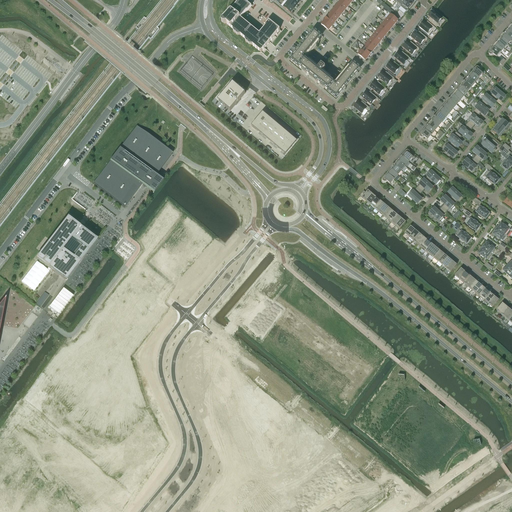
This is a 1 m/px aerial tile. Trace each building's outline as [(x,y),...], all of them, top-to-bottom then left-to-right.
[(238,0),(231,10),(222,21),(260,52),(261,52),(262,52),(267,46),(279,30),(271,23),(259,36),(238,19),(239,17),(249,5),(242,0),(238,0)] [(288,0),(287,3),(294,9),(297,5),(291,0),(288,0)] [(405,0),(400,7),(406,11),(413,3),(411,1),(411,0),(405,0)] [(340,1),(337,5),(345,11),(348,7),(340,1)] [(294,9),(287,3),(283,7),(290,13),(294,9)] [(337,5),(334,9),(341,15),(345,11),(337,5)] [(334,9),(331,13),(338,19),(341,15),(334,9)] [(430,18),(428,21),(436,28),(439,24),(438,24),(441,19),(432,11),(428,16),(430,18)] [(331,13),(327,16),(335,22),(338,19),(331,13)] [(390,15),(387,19),(394,25),(398,21),(394,18),(392,16),(391,15),(390,15)] [(324,20),(332,26),(335,22),(327,16),(327,17),(324,20)] [(387,19),(384,23),(391,29),(394,25),(387,19)] [(332,26),(324,20),(321,25),(328,31),(332,26)] [(423,22),(419,27),(428,35),(432,31),(433,31),(435,29),(427,22),(425,24),(423,22)] [(384,23),(380,27),(388,33),(391,29),(384,23)] [(380,27),(377,31),(384,37),(388,33),(380,27)] [(317,81),(317,82),(328,91),(327,91),(336,98),(360,69),(351,61),(335,82),(324,73),(323,74),(322,73),(328,65),(324,62),(317,70),(316,68),(317,67),(306,59),(323,38),(314,31),(290,60),(298,67),(310,76),(310,75),(317,81)] [(377,31),(374,35),(381,41),(384,37),(377,31)] [(414,32),(410,37),(420,45),(424,41),(425,41),(427,39),(419,32),(417,34),(414,32)] [(504,34),(500,38),(507,44),(511,40),(504,34)] [(374,35),(371,39),(378,45),(381,41),(374,35)] [(500,38),(496,43),(504,49),(507,44),(500,38)] [(371,39),(367,43),(375,49),(378,45),(371,39)] [(406,42),(402,47),(412,55),(415,51),(416,51),(419,49),(410,42),(408,44),(406,42)] [(367,43),(364,46),(372,52),(375,49),(367,43)] [(500,53),(504,49),(496,43),(493,47),(500,53)] [(364,46),(361,50),(368,56),(369,56),(372,53),(371,53),(372,52),(364,46)] [(493,47),(489,52),(488,52),(488,53),(489,54),(489,55),(490,55),(491,55),(492,55),(492,54),(496,58),(500,53),(493,47)] [(368,56),(361,50),(358,55),(365,61),(368,56)] [(393,58),(402,66),(406,61),(407,62),(409,59),(401,52),(399,55),(397,53),(395,55),(394,55),(392,57),(393,58)] [(389,62),(385,68),(394,75),(398,70),(397,68),(399,66),(394,62),(392,64),(389,62)] [(482,74),(479,71),(479,70),(479,69),(479,68),(478,68),(478,67),(477,67),(476,67),(476,68),(475,68),(471,73),(478,79),(482,74)] [(381,72),(377,78),(387,86),(391,81),(392,82),(394,79),(385,72),(384,74),(381,72)] [(471,73),(468,77),(475,83),(478,79),(471,73)] [(468,77),(464,81),(471,88),(475,83),(468,77)] [(468,92),(471,88),(464,81),(460,86),(468,92)] [(373,83),(369,87),(379,95),(382,91),(383,92),(386,89),(382,86),(380,88),(373,83)] [(233,84),(218,101),(230,112),(245,94),(233,84)] [(460,86),(457,90),(464,96),(468,92),(460,86)] [(489,98),(494,102),(497,98),(501,101),(504,97),(495,89),(495,90),(494,89),(491,92),(492,93),(492,94),(489,98)] [(457,90),(453,94),(460,100),(464,96),(457,90)] [(365,92),(361,97),(371,105),(375,101),(374,100),(376,98),(371,93),(369,96),(365,92)] [(453,94),(449,99),(456,105),(460,100),(453,94)] [(494,102),(489,98),(486,96),(479,104),(485,108),(488,105),(491,108),(495,103),(494,102)] [(449,99),(446,103),(453,109),(456,105),(449,99)] [(357,103),(353,107),(362,114),(365,110),(366,110),(369,108),(361,102),(359,104),(357,103)] [(446,103),(442,108),(449,114),(453,109),(446,103)] [(485,108),(479,104),(472,112),(477,117),(481,113),(484,116),(488,111),(485,108)] [(446,118),(449,114),(442,108),(438,112),(446,118)] [(442,122),(446,118),(438,112),(435,116),(442,122)] [(263,113),(251,126),(257,131),(285,155),(297,141),(269,118),(263,113)] [(438,127),(442,122),(435,116),(431,121),(438,127)] [(467,124),(471,129),(475,125),(478,128),(482,123),(473,116),(469,120),(470,121),(467,124)] [(499,136),(510,123),(506,119),(504,121),(502,120),(492,131),(499,136)] [(435,131),(438,127),(431,121),(427,125),(435,131)] [(471,129),(467,124),(463,128),(459,133),(468,140),(472,135),(468,132),(471,129)] [(431,135),(435,131),(427,125),(424,129),(431,135)] [(110,161),(92,184),(124,208),(142,185),(148,189),(151,191),(152,193),(153,193),(162,181),(160,179),(155,176),(172,154),(136,126),(119,149),(119,148),(110,160),(110,161)] [(424,129),(420,134),(419,135),(419,136),(420,137),(421,138),(422,138),(423,137),(427,140),(431,135),(424,129)] [(451,143),(456,147),(457,148),(461,143),(458,140),(461,136),(456,132),(449,141),(451,143)] [(493,140),(490,144),(486,141),(482,146),(491,153),(492,152),(493,153),(496,150),(495,149),(499,144),(493,140)] [(456,147),(451,143),(448,146),(447,147),(446,146),(443,149),(445,150),(444,151),(453,158),(457,154),(453,151),(456,147)] [(473,159),(478,163),(482,159),(482,160),(486,155),(477,147),(473,152),(477,155),(473,159)] [(413,157),(409,154),(409,153),(409,152),(409,151),(408,151),(407,151),(406,151),(405,151),(401,156),(409,162),(413,157)] [(401,156),(398,160),(405,166),(409,162),(401,156)] [(502,166),(503,167),(505,168),(506,169),(507,170),(509,167),(510,168),(511,165),(511,164),(511,163),(511,159),(509,157),(507,160),(506,159),(503,163),(504,163),(502,166)] [(478,163),(473,159),(470,163),(467,160),(463,164),(472,172),(475,167),(478,163)] [(398,160),(394,165),(401,171),(405,166),(398,160)] [(394,165),(390,169),(398,175),(401,171),(394,165)] [(390,169),(387,174),(394,180),(398,175),(390,169)] [(494,185),(495,184),(496,183),(497,182),(498,181),(499,180),(496,178),(496,177),(493,174),(493,175),(490,173),(487,171),(484,176),(486,178),(488,180),(488,181),(491,184),(492,183),(494,185)] [(424,180),(429,185),(432,181),(435,184),(440,180),(431,172),(430,173),(429,172),(426,175),(428,176),(427,176),(427,177),(424,180)] [(387,174),(383,178),(386,181),(390,184),(394,180),(387,174)] [(416,188),(421,193),(425,189),(428,192),(432,188),(429,185),(424,180),(423,181),(422,180),(419,183),(420,184),(420,185),(416,188)] [(421,193),(416,188),(413,192),(409,196),(417,204),(421,200),(418,196),(421,193)] [(449,200),(453,204),(457,201),(459,203),(463,199),(458,194),(459,193),(456,190),(455,191),(452,189),(448,193),(452,197),(449,200)] [(366,202),(372,194),(368,191),(366,193),(363,191),(359,196),(366,202)] [(366,202),(370,205),(376,198),(372,194),(366,202)] [(441,208),(446,213),(449,209),(450,208),(451,209),(454,207),(453,205),(454,205),(453,204),(449,200),(445,197),(441,201),(444,204),(441,208)] [(370,205),(374,209),(380,201),(376,198),(370,205)] [(374,209),(378,212),(384,205),(380,201),(374,209)] [(378,212),(383,216),(389,208),(384,205),(378,212)] [(487,216),(488,215),(489,214),(486,212),(486,211),(483,208),(483,209),(480,207),(476,212),(479,214),(477,216),(481,219),(482,217),(485,219),(486,218),(487,216)] [(383,216),(387,219),(393,212),(389,208),(383,216)] [(446,213),(441,208),(438,212),(434,209),(430,213),(438,221),(439,220),(440,221),(443,218),(442,217),(443,216),(442,216),(446,213)] [(397,215),(393,212),(387,219),(391,223),(397,215)] [(401,219),(397,215),(391,223),(395,226),(401,219)] [(464,223),(467,225),(469,227),(469,228),(472,230),(473,229),(476,231),(477,230),(477,229),(478,228),(479,227),(480,226),(477,224),(477,223),(474,221),(473,222),(468,217),(464,223)] [(66,220),(36,259),(48,268),(50,269),(65,281),(97,240),(81,228),(79,227),(67,218),(66,220)] [(401,219),(395,226),(399,230),(405,222),(401,219)] [(496,229),(506,236),(507,236),(511,229),(511,226),(509,224),(507,227),(503,225),(501,224),(497,229),(496,228),(496,229)] [(409,238),(415,230),(410,227),(404,234),(409,238)] [(506,236),(496,229),(494,232),(493,234),(500,240),(503,241),(505,239),(505,238),(506,237),(506,236)] [(409,238),(413,241),(419,234),(415,230),(409,238)] [(469,241),(469,240),(470,239),(467,236),(468,235),(465,233),(464,234),(461,232),(459,230),(455,235),(457,237),(460,239),(459,240),(463,243),(464,242),(466,244),(467,242),(468,242),(469,241)] [(413,241),(417,244),(423,237),(419,234),(413,241)] [(427,241),(423,237),(417,244),(421,248),(427,241)] [(431,244),(427,241),(421,248),(425,251),(431,244)] [(494,254),(494,253),(496,250),(494,249),(494,248),(486,243),(485,245),(484,244),(482,248),(492,255),(493,255),(493,254),(494,254)] [(425,251),(429,255),(435,248),(431,244),(425,251)] [(440,251),(435,248),(429,255),(434,258),(440,251)] [(490,258),(492,255),(482,248),(478,253),(480,255),(483,258),(484,257),(486,259),(488,261),(489,260),(489,259),(490,259),(490,258)] [(434,258),(438,262),(444,255),(440,251),(434,258)] [(438,262),(442,265),(448,258),(444,255),(438,262)] [(452,261),(448,258),(442,265),(446,269),(452,261)] [(452,261),(446,269),(450,272),(456,265),(452,261)] [(36,262),(21,282),(33,291),(47,273),(50,269),(48,268),(47,270),(36,262)] [(511,270),(508,266),(506,269),(504,267),(502,270),(504,271),(507,274),(508,275),(508,276),(511,279),(511,278),(511,279),(511,278),(511,270)] [(459,280),(465,272),(461,269),(455,276),(459,280)] [(459,280),(463,283),(469,276),(465,272),(459,280)] [(463,283),(467,287),(473,279),(469,276),(463,283)] [(467,287),(471,290),(478,283),(473,279),(467,287)] [(471,290),(476,294),(482,286),(478,283),(471,290)] [(476,294),(480,297),(486,290),(482,286),(476,294)] [(63,289),(49,308),(58,315),(73,296),(64,290),(63,289)] [(480,297),(484,301),(490,293),(486,290),(480,297)] [(484,301),(488,304),(494,297),(490,293),(484,301)] [(494,297),(488,304),(492,308),(498,300),(494,297)] [(500,314),(506,307),(502,303),(496,311),(500,314)] [(500,314),(504,318),(511,311),(506,307),(500,314)]
